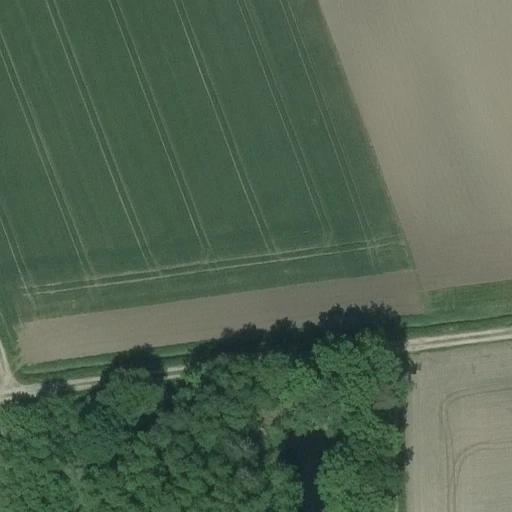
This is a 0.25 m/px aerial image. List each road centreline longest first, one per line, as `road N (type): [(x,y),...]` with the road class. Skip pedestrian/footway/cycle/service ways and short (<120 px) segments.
road 1 (track): [(511,333),(0,398)]
road 2 (track): [(389,348),(393,511)]
